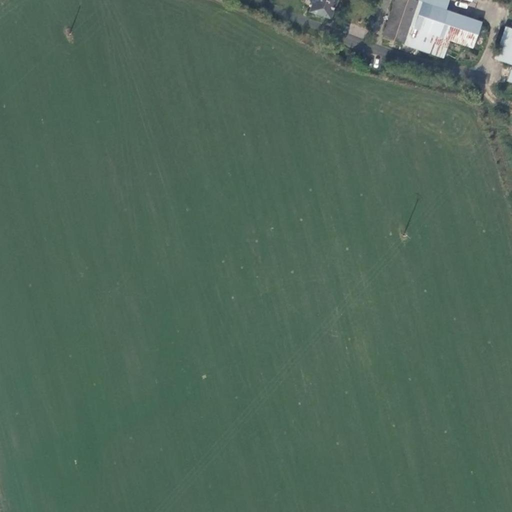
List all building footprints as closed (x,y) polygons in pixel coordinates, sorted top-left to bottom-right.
[(338,0),(312,0),(314,3),(312,9),(333,16),(338,0)] [(396,0),(385,35),(405,41),(418,0),(396,0)] [(418,0),(405,41),(439,52),(445,36),(450,38),(474,46),(483,19),(448,8),(451,0),(418,0)] [(511,62),(507,77),(511,79),(511,26),(506,24),(495,56),(511,62)] [(445,36),(439,52),(445,54),(450,38),(445,36)]
